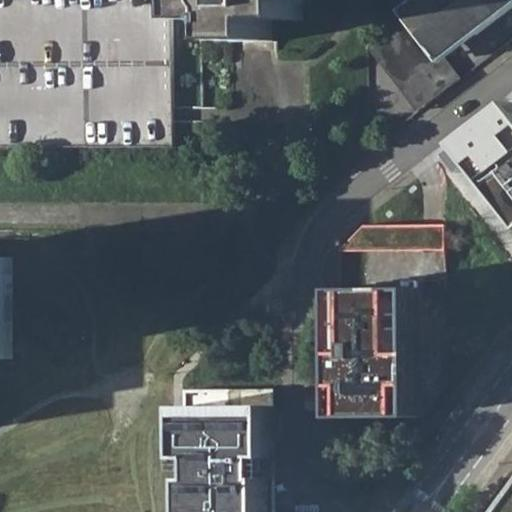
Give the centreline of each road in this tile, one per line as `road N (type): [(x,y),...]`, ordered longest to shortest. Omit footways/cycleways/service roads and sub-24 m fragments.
road 1 (residential): [(511,73),(341,203),(313,238),(306,276),(307,511)]
road 2 (tertiary): [(511,390),(425,511)]
